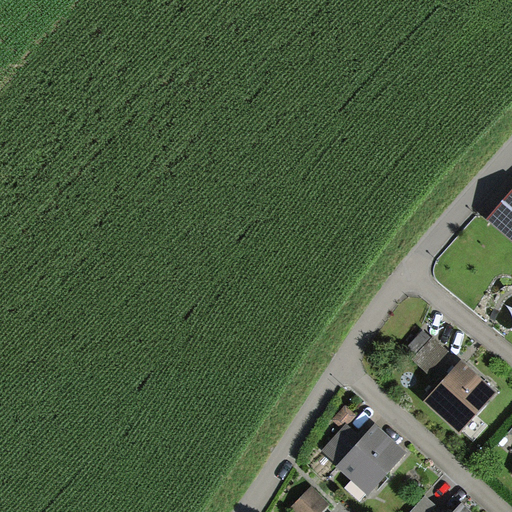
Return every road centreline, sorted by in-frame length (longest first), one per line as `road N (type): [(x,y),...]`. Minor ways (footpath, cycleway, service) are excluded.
road 1 (residential): [(504,511),(338,363)]
road 2 (residential): [(244,511),(338,363)]
road 3 (residential): [(409,271),(511,153)]
road 4 (residential): [(409,271),(511,354)]
